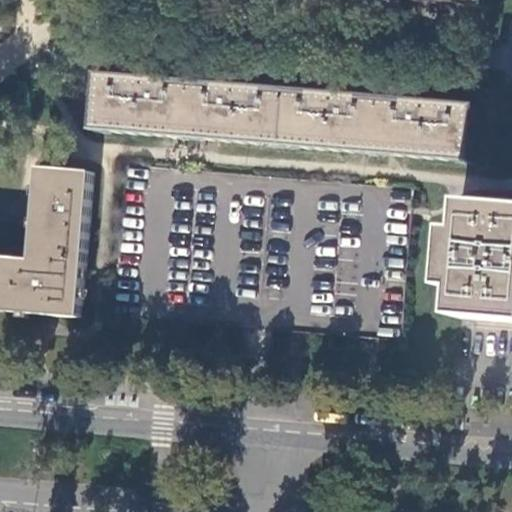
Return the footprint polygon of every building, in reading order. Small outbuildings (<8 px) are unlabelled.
[(94,129),(473,160),(478,103),(99,71),(94,129)] [(401,340),(413,188),(125,164),(112,316),(140,318),(181,322),(316,333),(318,309),(342,312),(340,335),(401,340)] [(0,310),(83,318),(95,171),(42,167),(35,260),(0,257),(0,310)] [(461,317),(511,321),(511,206),(471,202),(469,231),(456,229),(451,287),(464,289),(461,317)] [(318,309),(316,333),(340,335),(342,312),(318,309)] [(181,322),(140,318),(137,348),(179,351),(181,322)]
